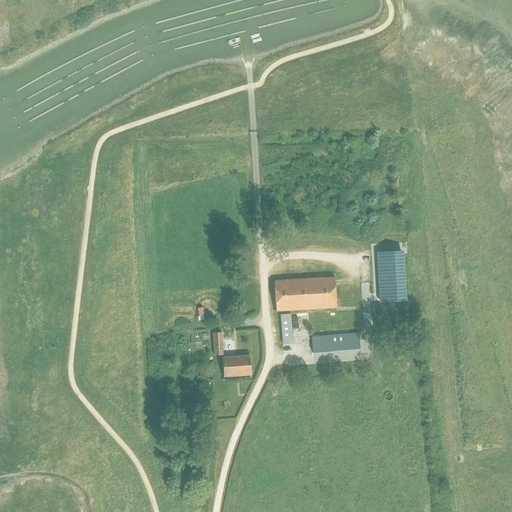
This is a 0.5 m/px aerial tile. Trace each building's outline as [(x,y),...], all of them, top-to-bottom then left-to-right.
[(401,252),(375,254),(378,304),(404,302),(401,252)] [(274,312),(335,308),(333,278),(272,282),(274,312)] [(290,314),(279,315),(282,344),(292,343),(290,314)] [(214,356),(221,355),(219,332),(217,332),(217,334),(212,334),(214,356)] [(312,354),(359,350),(358,334),(311,338),(312,354)] [(232,357),(221,358),(223,377),(250,375),(249,356),(238,357),(232,357)]
